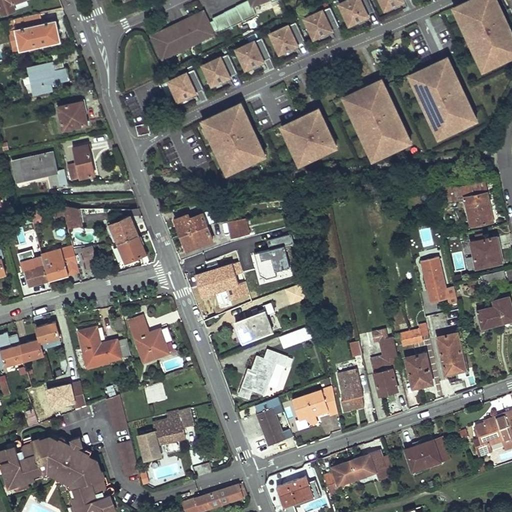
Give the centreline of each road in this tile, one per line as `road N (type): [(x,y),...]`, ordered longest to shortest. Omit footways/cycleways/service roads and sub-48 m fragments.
road 1 (residential): [(129,150),(449,0)]
road 2 (residential): [(511,384),(251,472)]
road 3 (tertiary): [(251,472),(174,271)]
road 4 (residential): [(0,315),(174,271)]
road 5 (tertiary): [(174,271),(129,150)]
